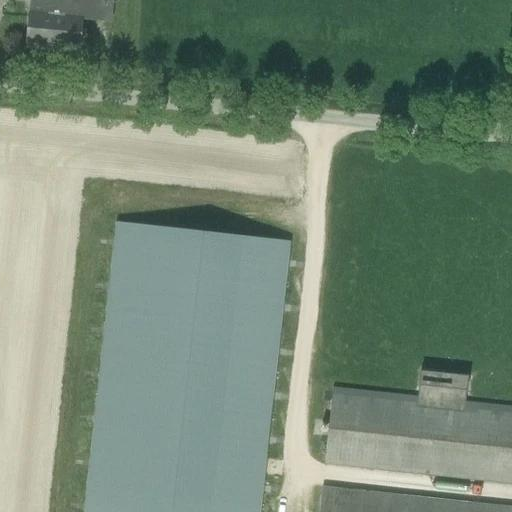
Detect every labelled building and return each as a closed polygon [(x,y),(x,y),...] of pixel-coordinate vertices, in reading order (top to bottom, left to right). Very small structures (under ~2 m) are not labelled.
[(29,0),(29,13),(31,13),(27,46),(79,52),(83,15),(60,13),(61,0),(29,0)] [(109,16),(110,0),(85,0),(84,11),(94,12),(94,14),(109,16)] [(116,223),(84,511),(259,511),(289,242),(116,223)] [(511,414),(465,409),(468,377),(420,371),(417,404),(333,395),(325,464),(511,484),(511,414)] [(511,511),(511,508),(323,488),(319,511),(511,511)]
